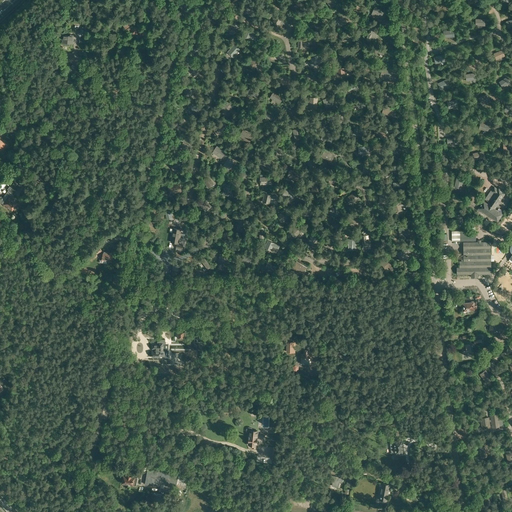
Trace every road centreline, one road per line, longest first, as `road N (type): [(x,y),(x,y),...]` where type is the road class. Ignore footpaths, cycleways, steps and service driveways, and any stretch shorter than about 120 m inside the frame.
road 1 (unclassified): [(79,511),(185,0)]
road 2 (unclassified): [(462,511),(399,0)]
road 3 (unknown): [(160,121),(132,99),(101,94),(76,58),(74,32)]
